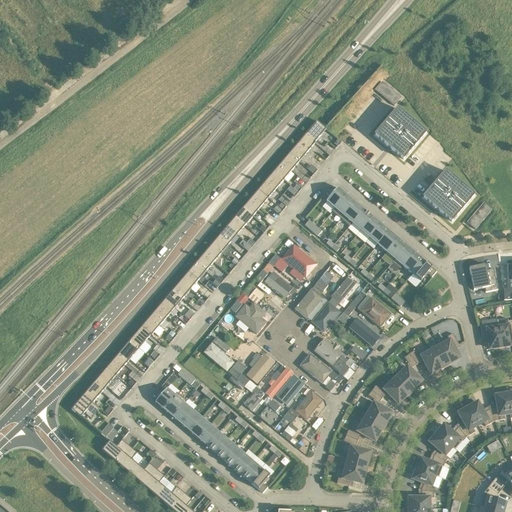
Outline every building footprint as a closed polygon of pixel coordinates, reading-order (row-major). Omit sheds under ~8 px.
[(398,96),(395,93),(391,90),(388,88),(385,85),(382,82),(378,86),(375,90),(378,93),(381,96),(384,99),(388,101),(391,104),(394,107),(398,103),(401,98),(398,96)] [(426,134),(397,110),(375,136),(386,145),(385,146),(392,152),(393,151),(403,160),(426,134)] [(305,136),(314,144),(326,130),(317,122),(305,136)] [(297,145),(307,154),(315,144),(314,144),(305,136),(297,145)] [(289,154),(299,163),(307,154),(297,145),(289,154)] [(281,163),(291,172),(299,163),(289,154),(281,163)] [(274,173),(284,181),(291,172),(281,163),(274,173)] [(474,196),(446,172),(423,198),(434,208),(441,214),(452,223),(474,196)] [(276,190),(284,181),(274,173),(266,182),(276,190)] [(276,190),(266,182),(258,191),(268,199),(276,190)] [(332,212),(332,213),(346,196),(338,189),(335,191),(331,188),(325,194),(330,198),(326,202),(335,209),(332,212)] [(250,200),(260,208),(268,199),(258,191),(250,200)] [(337,212),(344,217),(355,203),(346,196),(332,213),(335,215),(337,212)] [(243,209),(253,218),(260,208),(250,200),(243,209)] [(344,217),(352,224),(364,211),(355,203),(344,217)] [(483,221),(486,217),(489,214),(491,211),(487,207),(483,204),(480,207),(478,210),(475,213),(472,217),(470,220),(467,223),(471,227),(475,230),(478,227),(481,224),(483,221)] [(235,218),(245,227),(253,218),(243,209),(235,218)] [(352,224),(361,231),(372,218),(364,211),(352,224)] [(237,236),(245,227),(235,218),(227,227),(237,236)] [(361,231),(369,239),(381,225),(372,218),(361,231)] [(314,234),(318,229),(309,221),(305,226),(314,234)] [(369,239),(378,246),(389,232),(381,225),(369,239)] [(259,230),(263,234),(267,230),(262,226),(259,230)] [(237,236),(227,227),(219,237),(229,245),(237,236)] [(378,246),(386,253),(398,240),(389,232),(378,246)] [(211,246),(221,254),(229,245),(219,237),(211,246)] [(292,243),(288,240),(284,245),(288,248),(292,243)] [(386,253),(395,260),(406,247),(398,240),(386,253)] [(316,266),(292,245),(281,258),(306,278),(316,266)] [(211,246),(204,255),(214,263),(221,254),(211,246)] [(395,260),(403,268),(415,254),(406,247),(395,260)] [(412,275),(423,262),(415,254),(403,268),(412,275)] [(214,263),(204,255),(196,264),(206,272),(214,263)] [(268,264),(273,268),(280,260),(275,256),(268,264)] [(421,282),(427,275),(432,278),(436,273),(423,262),(412,275),(421,282)] [(349,275),(334,263),(329,269),(344,281),(349,275)] [(188,273),(198,282),(206,272),(196,264),(188,273)] [(498,291),(493,270),(486,271),(485,266),(469,269),(474,291),(485,289),(485,293),(498,291)] [(256,280),(261,284),(268,275),(263,271),(256,280)] [(326,272),(320,280),(327,286),(333,278),(326,272)] [(188,273),(180,282),(190,291),(198,282),(188,273)] [(272,273),(265,282),(285,299),(292,290),(272,273)] [(320,280),(316,286),(324,292),(328,287),(327,286),(320,280)] [(190,291),(180,282),(173,291),(183,300),(190,291)] [(339,305),(343,300),(338,296),(342,292),(344,293),(348,288),(343,283),(335,293),(331,298),(339,305)] [(311,289),(294,311),(306,321),(324,299),(311,289)] [(165,301),(175,309),(183,300),(173,291),(165,301)] [(230,310),(236,314),(242,306),(248,299),(243,295),(237,302),(230,310)] [(360,295),(354,302),(351,305),(355,309),(362,301),(364,298),(360,295)] [(405,303),(395,295),(391,300),(400,308),(405,303)] [(370,297),(359,310),(381,328),(392,314),(370,297)] [(167,318),(175,309),(165,301),(157,310),(167,318)] [(272,321),(247,301),(242,308),(267,328),(272,321)] [(324,332),(340,313),(328,303),(312,323),(324,332)] [(350,319),(348,318),(355,309),(351,305),(344,314),(339,319),(338,321),(344,326),(350,319)] [(157,310),(149,319),(159,327),(167,318),(157,310)] [(362,317),(354,328),(372,343),(381,333),(362,317)] [(159,327),(149,319),(142,328),(151,336),(159,327)] [(511,321),(502,323),(503,327),(497,328),(501,348),(511,347),(510,335),(511,334),(511,321)] [(490,350),(501,348),(497,328),(491,329),(491,325),(480,326),(482,339),(488,338),(490,350)] [(151,336),(142,328),(130,342),(139,350),(145,342),(151,336)] [(430,337),(427,331),(421,334),(424,340),(430,337)] [(453,349),(459,346),(452,335),(447,338),(449,342),(440,347),(450,366),(451,366),(450,364),(459,359),(453,349)] [(323,338),(312,352),(331,366),(341,353),(323,338)] [(139,350),(130,342),(118,355),(127,363),(133,357),(139,350)] [(233,363),(211,346),(205,354),(228,371),(233,363)] [(363,357),(367,351),(358,347),(355,352),(363,357)] [(450,366),(440,347),(431,352),(441,371),(450,366)] [(154,352),(151,356),(155,360),(159,356),(154,352)] [(409,355),(416,365),(421,362),(414,352),(409,355)] [(441,371),(431,352),(421,357),(431,375),(440,370),(441,371)] [(127,363),(118,355),(107,369),(116,377),(122,369),(127,363)] [(245,376),(256,385),(274,364),(263,355),(245,376)] [(310,355),(300,367),(323,386),(333,374),(310,355)] [(404,359),(411,369),(416,365),(409,355),(404,359)] [(332,368),(338,373),(345,365),(348,361),(342,356),(332,368)] [(348,361),(345,365),(350,369),(354,365),(355,363),(350,359),(348,361)] [(238,362),(232,369),(241,376),(247,369),(238,362)] [(388,369),(382,364),(378,368),(383,374),(388,369)] [(338,373),(343,378),(343,377),(350,369),(345,365),(338,373)] [(265,393),(272,399),(292,374),(286,368),(265,393)] [(421,382),(407,368),(399,376),(415,391),(414,390),(421,382)] [(116,377),(107,369),(95,383),(104,391),(109,385),(116,377)] [(229,373),(237,380),(241,376),(232,369),(229,373)] [(178,375),(187,383),(191,379),(182,371),(178,375)] [(244,387),(232,376),(228,380),(241,391),(244,387)] [(241,376),(237,380),(237,381),(245,388),(249,383),(241,376)] [(415,391),(399,376),(392,383),(407,398),(415,391)] [(292,378),(275,398),(283,404),(300,384),(292,378)] [(332,380),(325,389),(331,393),(337,385),(332,380)] [(104,391),(95,383),(83,397),(99,410),(100,410),(93,404),(104,391)] [(407,398),(392,383),(384,390),(398,405),(406,397),(407,398)] [(232,388),(228,384),(224,389),(228,392),(232,388)] [(376,387),(372,392),(382,400),(385,395),(376,387)] [(252,393),(260,400),(261,400),(265,395),(257,388),(252,393)] [(291,409),(304,421),(322,402),(308,389),(291,409)] [(164,411),(178,394),(175,397),(167,390),(163,394),(159,390),(153,397),(158,400),(155,403),(164,411)] [(382,400),(372,392),(368,397),(378,404),(382,400)] [(184,405),(187,402),(178,394),(164,411),(173,418),(184,404),(184,405)] [(489,407),(494,422),(505,421),(504,416),(510,415),(506,395),(495,397),(497,409),(490,410),(489,407)] [(93,418),(99,410),(83,397),(71,411),(80,418),(86,412),(93,418)] [(272,401),(268,406),(276,413),(280,408),(272,401)] [(468,409),(478,426),(483,423),(485,427),(494,422),(489,407),(490,410),(484,414),(478,403),(468,409)] [(181,425),(193,412),(184,405),(184,404),(173,418),(181,425)] [(374,404),(368,414),(387,425),(387,424),(386,423),(391,414),(374,404)] [(108,417),(113,411),(109,407),(104,413),(108,417)] [(478,426),(468,409),(458,414),(464,425),(458,429),(456,426),(466,438),(475,433),(473,429),(478,426)] [(201,419),(193,412),(181,425),(190,432),(201,419)] [(296,421),(287,414),(283,419),(291,426),(296,421)] [(368,414),(363,423),(382,434),(387,425),(368,414)] [(210,426),(201,419),(190,432),(198,440),(210,426)] [(284,429),(289,424),(283,419),(279,424),(284,429)] [(363,423),(357,432),(375,442),(380,433),(381,434),(382,434),(363,423)] [(108,425),(100,434),(105,439),(113,429),(108,425)] [(218,433),(210,426),(198,440),(207,447),(218,433)] [(462,442),(463,443),(466,438),(456,426),(458,429),(453,434),(444,426),(437,435),(453,449),(455,451),(462,442)] [(346,437),(358,442),(360,436),(348,431),(346,437)] [(297,442),(284,432),(281,435),(294,446),(297,442)] [(227,441),(218,433),(207,447),(215,454),(227,441)] [(448,459),(446,457),(453,449),(437,435),(430,443),(439,451),(434,457),(431,455),(445,463),(448,459)] [(343,442),(355,447),(358,442),(346,437),(343,442)] [(102,451),(116,463),(129,447),(122,441),(116,448),(109,442),(102,451)] [(235,448),(227,441),(215,454),(224,461),(235,448)] [(497,441),(493,444),(497,451),(501,448),(497,441)] [(129,447),(116,463),(129,475),(137,466),(131,461),(137,454),(129,447)] [(244,455),(235,448),(224,461),(232,469),(244,455)] [(369,464),(368,464),(370,453),(351,448),(348,459),(369,465),(369,464)] [(252,462),(244,455),(232,469),(241,476),(252,462)] [(414,469),(416,470),(436,478),(439,478),(442,468),(443,468),(445,463),(431,455),(434,457),(431,464),(418,459),(414,469)] [(369,465),(348,459),(345,469),(366,474),(369,465)] [(261,470),(252,462),(241,476),(250,483),(261,470)] [(137,466),(129,475),(143,487),(157,471),(149,464),(143,471),(137,466)] [(511,466),(501,472),(492,483),(501,491),(508,483),(509,482),(511,488),(511,466)] [(175,473),(171,469),(167,474),(172,478),(175,473)] [(366,474),(345,469),(343,479),(338,478),(337,484),(349,487),(350,482),(362,485),(365,474),(366,475),(366,474)] [(270,477),(261,470),(250,483),(263,494),(267,489),(263,485),(270,477)] [(433,487),(436,478),(416,470),(412,480),(424,484),(421,491),(434,493),(435,488),(433,487)] [(157,471),(143,487),(157,498),(165,489),(159,484),(164,477),(157,471)] [(483,494),(480,508),(495,511),(505,511),(508,503),(495,499),(495,498),(501,491),(492,483),(483,494)] [(157,498),(171,510),(184,494),(177,487),(171,494),(165,489),(157,498)] [(434,493),(421,491),(418,491),(421,492),(421,499),(406,499),(406,510),(429,510),(429,499),(434,499),(434,493)] [(192,500),(184,494),(171,510),(173,511),(191,511),(186,507),(192,500)]
